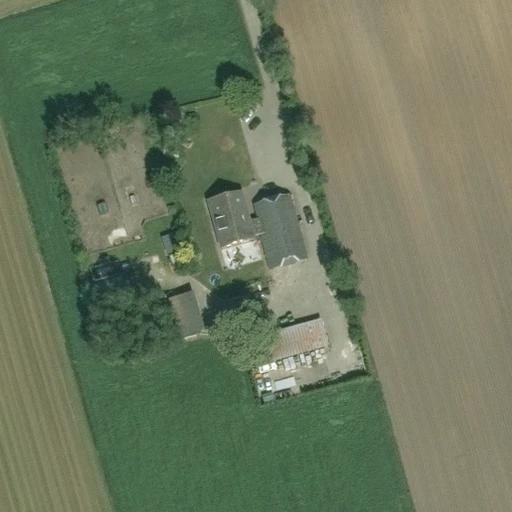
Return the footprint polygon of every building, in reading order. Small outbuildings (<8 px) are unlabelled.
[(242,192),(209,200),(220,249),(253,241),(253,238),(260,236),(270,271),(308,261),(291,196),(252,206),(256,220),(249,222),(242,192)] [(170,233),(158,236),(162,253),(174,250),(170,233)] [(143,253),(155,250),(151,235),(140,237),(143,253)] [(148,297),(146,288),(120,294),(122,304),(148,297)] [(199,333),(188,295),(169,301),(180,338),(199,333)] [(261,366),(328,347),(322,322),(254,341),(261,366)]
